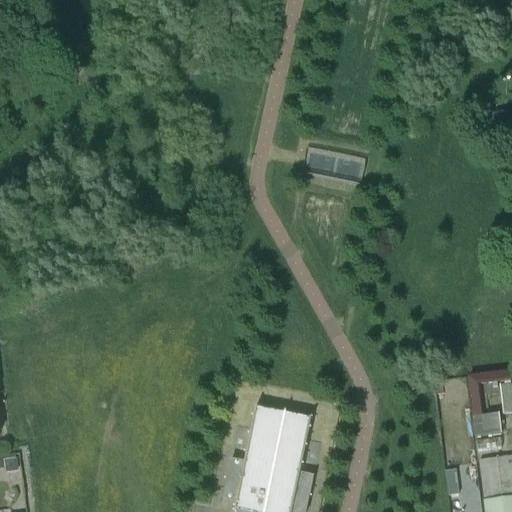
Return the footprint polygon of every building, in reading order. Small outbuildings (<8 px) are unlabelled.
[(491,144),(511,140),(511,106),(484,112),(491,144)] [(365,161),(306,149),(301,173),(360,185),(365,161)] [(511,413),(511,386),(510,372),(471,378),(467,379),(473,416),(481,415),(478,385),(498,382),(502,415),(511,413)] [(306,440),(310,419),(254,408),(250,429),(243,463),(236,462),(230,460),(222,500),(230,501),(235,502),(233,511),(305,511),(312,477),(306,476),(299,474),(306,440)] [(474,438),(500,435),(498,416),(472,419),(474,438)] [(477,453),(501,450),(499,438),(475,441),(477,453)] [(511,457),(479,461),(484,501),(511,497),(511,457)] [(4,461),(5,473),(18,471),(16,460),(4,461)] [(455,471),(444,472),(447,497),(458,496),(455,471)] [(511,511),(511,497),(484,501),(484,511),(511,511)]
